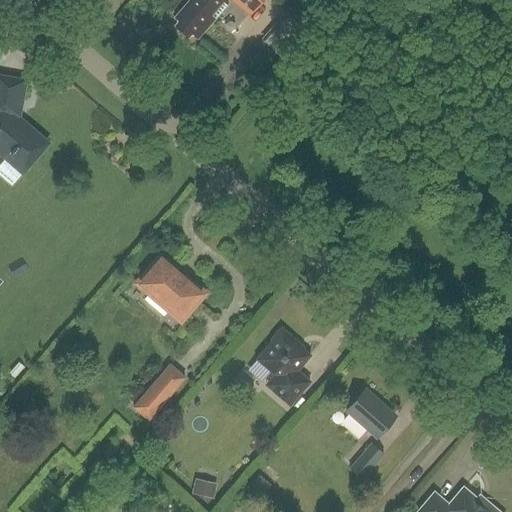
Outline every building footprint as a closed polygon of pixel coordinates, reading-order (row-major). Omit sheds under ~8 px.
[(195,41),(227,4),(222,0),(190,0),(173,20),(177,23),(173,28),(187,40),(190,37),(195,41)] [(263,0),(231,0),(250,16),(263,0)] [(23,176),(52,144),(21,117),(28,81),(0,75),(0,157),(4,161),(0,166),(0,170),(14,183),(21,175),(23,176)] [(161,259),(139,284),(150,293),(144,300),(164,317),(169,310),(180,319),(202,294),(161,259)] [(272,342),(256,360),(280,380),(271,390),(289,406),(310,382),(297,371),(310,356),(292,341),(293,339),(281,329),(271,341),(272,342)] [(168,363),(131,407),(148,421),(185,377),(168,363)] [(365,390),(346,411),(377,438),(395,417),(365,390)] [(370,443),(349,468),(362,480),(383,455),(370,443)] [(260,499),(271,487),(259,476),(248,488),(260,499)] [(215,496),(218,482),(196,477),(193,492),(215,496)] [(448,506),(434,493),(418,511),(497,511),(492,507),(489,511),(463,489),(448,506)]
